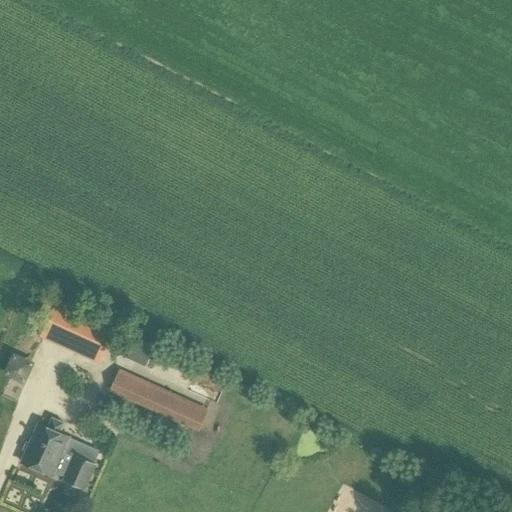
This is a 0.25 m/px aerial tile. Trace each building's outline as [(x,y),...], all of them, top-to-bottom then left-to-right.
[(4,268),(0,279),(0,287),(10,290),(16,272),(4,268)] [(52,317),(43,337),(100,364),(117,326),(51,296),(43,313),(52,317)] [(13,358),(5,375),(22,382),(29,365),(13,358)] [(209,409),(120,368),(110,389),(199,431),(209,409)] [(39,423),(22,464),(53,477),(56,471),(67,476),(65,481),(86,489),(97,463),(76,454),(70,468),(59,464),(71,437),(61,433),(64,426),(53,421),(50,428),(39,423)]
